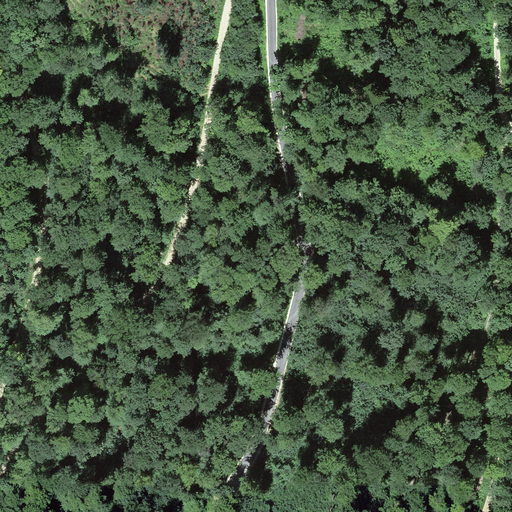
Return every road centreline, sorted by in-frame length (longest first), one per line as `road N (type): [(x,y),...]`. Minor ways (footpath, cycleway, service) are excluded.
road 1 (track): [(0,479),(58,391),(155,290),(177,244),(230,0)]
road 2 (unclassified): [(223,511),(267,420),(302,269),(271,0)]
road 3 (track): [(394,511),(478,349),(496,279),(502,119)]
road 4 (track): [(0,48),(44,187),(40,274),(0,393)]
road 5 (track): [(511,132),(502,119),(496,0)]
